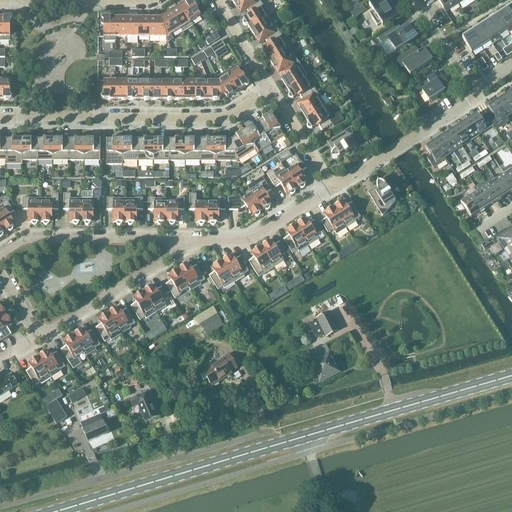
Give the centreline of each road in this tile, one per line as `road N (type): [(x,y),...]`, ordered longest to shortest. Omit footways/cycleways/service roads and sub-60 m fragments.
road 1 (secondary): [(58,511),(511,377)]
road 2 (unclassified): [(0,508),(274,430)]
road 3 (residential): [(0,118),(219,118),(271,89)]
road 4 (residential): [(184,239),(32,239),(0,254)]
road 5 (residential): [(333,187),(471,99),(472,90)]
road 6 (residential): [(40,331),(184,239)]
road 7 (residential): [(184,239),(250,239),(333,187)]
